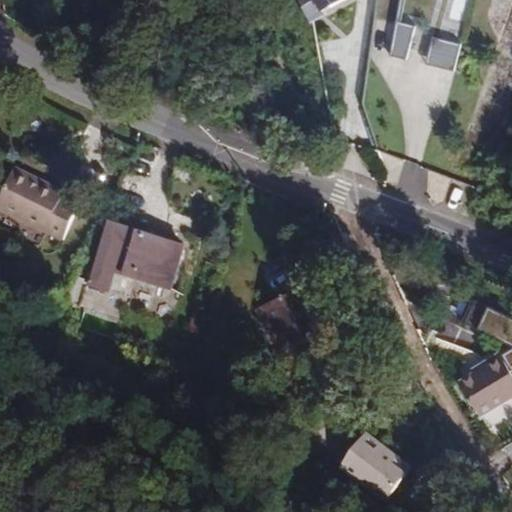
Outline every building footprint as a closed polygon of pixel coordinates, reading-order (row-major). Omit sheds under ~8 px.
[(295,0),(303,13),(315,6),(321,16),(350,0),(295,0)] [(418,32),(402,28),(394,60),(410,64),(418,32)] [(461,47),(439,43),(433,72),(455,76),(461,47)] [(89,201),(73,195),(75,190),(23,171),(8,211),(76,237),(89,201)] [(160,280),(180,238),(119,210),(92,268),(105,274),(112,258),(160,280)] [(332,333),(311,284),(257,308),(277,356),(332,333)] [(479,375),(497,406),(511,396),(511,309),(468,291),(460,311),(511,333),(511,348),(490,362),(492,367),(479,375)] [(244,339),(252,301),(236,298),(228,336),(244,339)] [(410,497),(425,471),(419,458),(423,456),(383,432),(360,466),(410,497)] [(425,471),(431,461),(423,456),(419,458),(425,471)]
